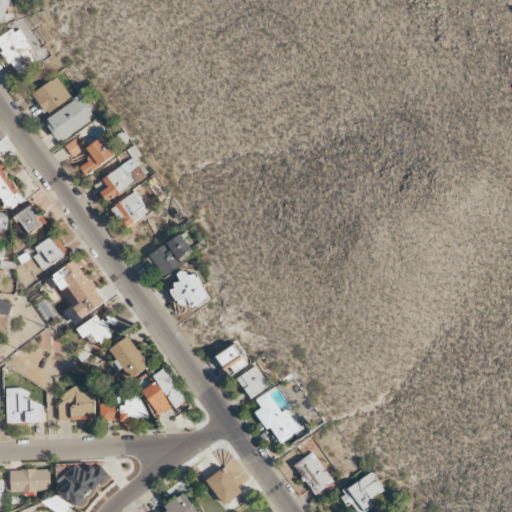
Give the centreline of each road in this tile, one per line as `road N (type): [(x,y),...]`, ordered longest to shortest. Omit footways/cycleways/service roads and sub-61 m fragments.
road 1 (residential): [(292,511),(0,102)]
road 2 (residential): [(0,452),(177,449)]
road 3 (residential): [(109,511),(177,449),(228,425)]
